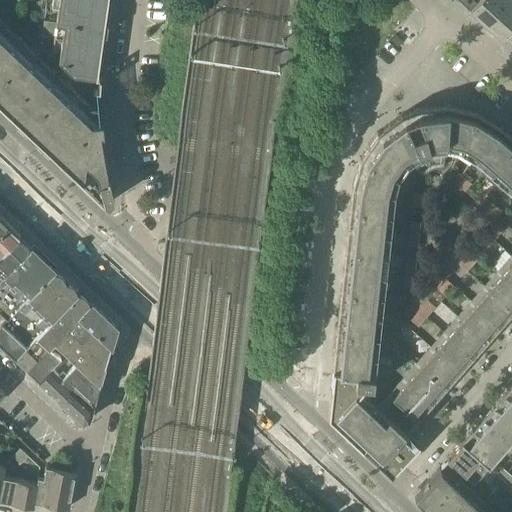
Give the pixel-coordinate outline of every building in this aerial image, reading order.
[(107,0),(103,0),(58,0),(51,50),(59,53),(58,60),(73,74),(96,77),(102,33),(104,33),(104,34),(105,34),(107,23),(106,22),(106,23),(104,22),(107,0)] [(458,0),(469,10),(476,2),(473,0),(458,0)] [(469,10),(486,25),(508,0),(478,0),(476,2),(469,10)] [(506,35),(511,29),(511,1),(510,0),(508,0),(486,25),(502,40),(506,35)] [(0,102),(25,127),(82,180),(107,204),(113,198),(107,175),(99,132),(101,132),(102,132),(101,120),(89,122),(92,107),(0,19),(0,102)] [(417,109),(400,115),(377,133),(360,157),(352,185),(341,288),(338,308),(332,370),(330,384),(327,414),(391,474),(391,473),(391,472),(394,469),(414,448),(419,443),(406,431),(511,311),(511,138),(500,128),(476,112),(447,106),(417,109)] [(0,255),(19,235),(7,223),(0,230),(0,255)] [(0,264),(6,270),(30,245),(19,235),(0,255),(0,264)] [(0,310),(6,316),(54,267),(30,245),(6,270),(0,276),(0,310)] [(0,344),(24,367),(53,339),(58,343),(61,347),(69,354),(98,382),(114,327),(113,324),(54,267),(6,316),(0,321),(0,344)] [(24,367),(38,380),(52,365),(60,357),(56,353),(52,350),(58,343),(53,339),(24,367)] [(98,382),(69,354),(56,368),(92,403),(98,382)] [(52,365),(38,380),(77,418),(81,422),(88,420),(92,404),(92,403),(56,368),(52,365)] [(511,382),(502,394),(511,402),(511,382)] [(511,402),(502,394),(481,417),(509,442),(511,437),(511,402)] [(481,417),(460,441),(488,465),(509,442),(481,417)] [(488,465),(460,441),(446,457),(473,482),(488,465)] [(27,455),(19,448),(12,456),(20,463),(27,455)] [(413,495),(427,508),(457,476),(444,463),(439,468),(413,495)] [(45,484),(54,486),(71,489),(74,471),(45,465),(42,477),(37,476),(35,483),(45,484)] [(0,483),(0,500),(28,505),(32,482),(1,476),(0,483)] [(427,508),(431,511),(447,511),(470,488),(457,476),(427,508)] [(33,502),(42,503),(45,484),(35,483),(32,482),(28,505),(32,506),(33,502)] [(42,503),(50,505),(54,486),(45,484),(42,503)] [(54,486),(50,505),(67,508),(71,489),(54,486)] [(447,511),(472,511),(483,501),(470,488),(447,511)] [(472,511),(495,511),(483,501),(472,511)]
